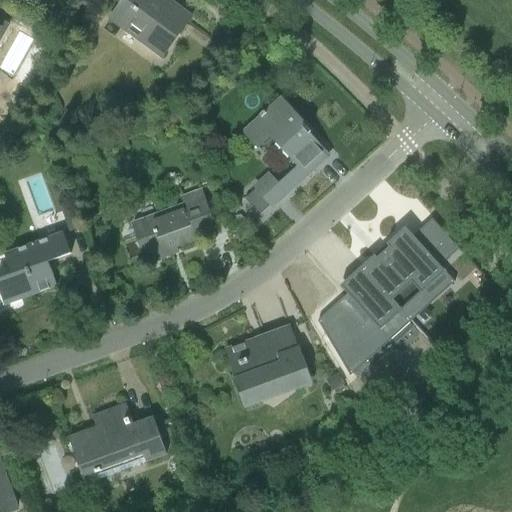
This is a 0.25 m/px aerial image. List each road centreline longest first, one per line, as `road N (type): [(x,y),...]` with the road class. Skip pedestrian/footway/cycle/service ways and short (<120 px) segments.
road 1 (residential): [(0,383),(201,308),(264,270),(437,119)]
road 2 (secondary): [(291,0),(437,119)]
road 3 (secondary): [(452,106),(331,0)]
